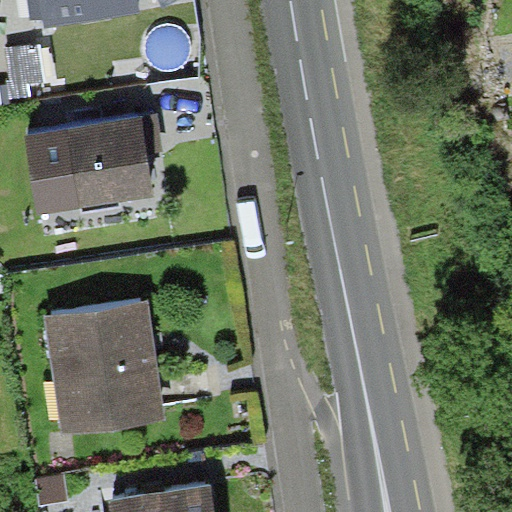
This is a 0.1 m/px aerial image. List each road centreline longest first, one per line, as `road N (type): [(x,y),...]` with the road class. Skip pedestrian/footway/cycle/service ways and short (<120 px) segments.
road 1 (primary): [(373,511),(347,288),(299,0)]
road 2 (residential): [(229,0),(296,426),(302,511)]
